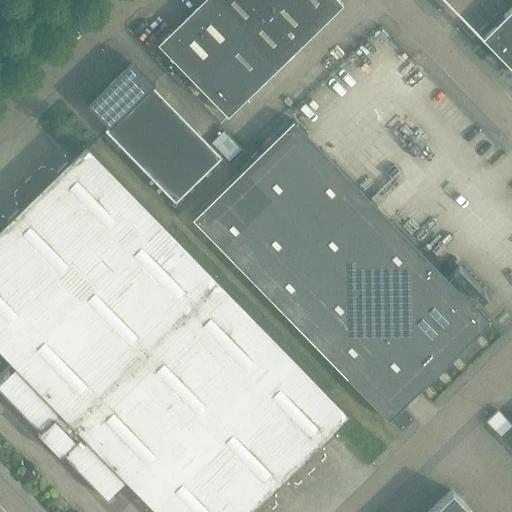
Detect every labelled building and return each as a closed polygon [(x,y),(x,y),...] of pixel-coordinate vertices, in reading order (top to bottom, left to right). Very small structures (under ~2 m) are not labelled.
[(192,80),(215,58),(238,36),(261,13),(248,0),(202,0),(157,44),(192,80)] [(275,0),(248,0),(261,13),(275,0)] [(320,27),(293,0),(275,0),(261,13),(296,49),(320,27)] [(343,5),(338,0),(293,0),(320,27),(343,5)] [(511,67),(511,66),(511,7),(481,38),(511,68),(511,67)] [(296,49),(261,13),(238,36),(273,72),(296,49)] [(273,72),(238,36),(215,58),(250,94),(273,72)] [(221,156),(152,85),(155,83),(131,58),(85,103),(107,126),(104,129),(175,201),(221,156)] [(250,94),(215,58),(192,80),(227,116),(250,94)] [(489,321),(293,120),(192,218),(388,420),(489,321)] [(250,511),(350,415),(90,147),(85,143),(0,225),(0,350),(14,365),(0,379),(0,388),(40,429),(37,433),(59,455),(62,452),(107,498),(126,480),(157,511),(250,511)] [(472,511),(451,490),(428,511),(472,511)]
